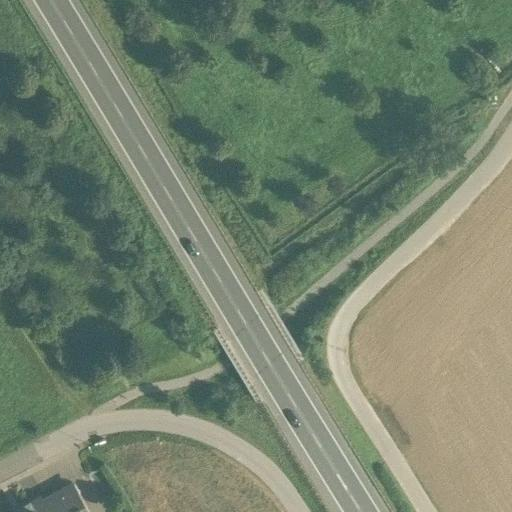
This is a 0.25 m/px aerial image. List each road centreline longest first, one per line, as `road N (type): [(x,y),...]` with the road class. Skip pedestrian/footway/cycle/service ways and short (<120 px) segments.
road 1 (primary): [(361,511),(54,0)]
road 2 (residential): [(0,476),(108,421),(147,421),(213,438),(250,458),(296,511)]
